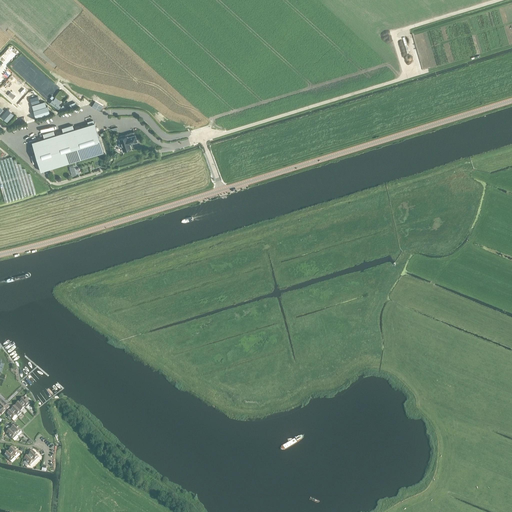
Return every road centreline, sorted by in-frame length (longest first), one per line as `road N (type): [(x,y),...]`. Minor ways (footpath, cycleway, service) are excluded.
road 1 (tertiary): [(511,100),(0,254)]
road 2 (track): [(499,0),(392,33),(405,77),(203,139)]
road 3 (track): [(203,139),(168,137),(138,113),(90,113),(18,136),(28,163),(52,183),(101,170)]
